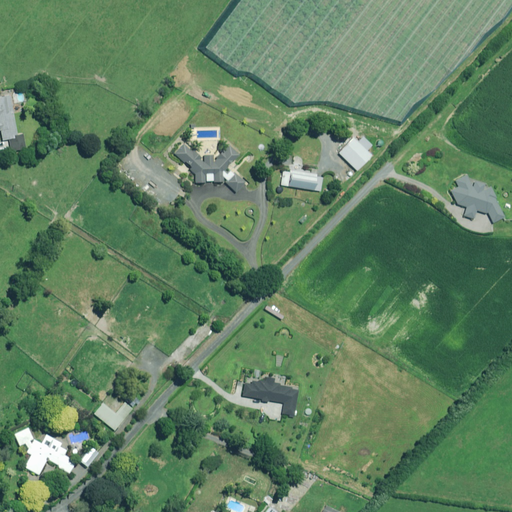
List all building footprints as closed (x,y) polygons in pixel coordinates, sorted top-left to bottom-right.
[(24,93),(13,96),(14,105),(26,102),(24,93)] [(17,135),(10,96),(0,97),(0,131),(2,141),(9,140),(11,152),(25,149),(22,134),(17,135)] [(363,137),(357,142),(353,138),(339,154),(357,171),(372,156),(367,151),(372,146),(363,137)] [(212,161),(212,155),(204,155),(204,161),(201,161),(201,158),(183,144),(175,155),(191,168),(194,173),(195,183),(214,181),(214,184),(224,183),(236,193),(245,182),(235,174),(232,174),(226,169),(239,154),(229,146),(224,151),(222,149),(217,155),(215,155),(215,160),(212,161)] [(290,171),(289,173),(283,172),(281,185),(320,192),(322,178),(316,177),(317,175),(290,171)] [(469,178),(467,174),(455,180),(458,187),(451,191),(457,205),(466,208),(464,216),(473,219),(478,211),(485,214),(488,213),(493,224),(504,218),(491,188),(489,189),(487,184),(469,178)] [(274,379),(265,377),(264,383),(252,382),(252,385),(244,384),(242,396),(262,399),(261,401),(269,403),(269,401),(283,403),(282,414),(294,416),(298,391),(291,390),(291,388),(273,385),(274,379)] [(132,410),(124,403),(115,414),(103,404),(94,414),(115,431),(132,410)] [(34,439),(28,428),(14,434),(20,446),(26,444),(28,449),(27,453),(32,455),(25,467),(39,475),(48,460),(59,466),(59,467),(70,474),(76,462),(64,455),(67,451),(60,447),(62,444),(46,435),(41,443),(34,439)] [(98,453),(91,448),(80,462),(87,467),(98,453)] [(273,500),(268,496),(264,501),(268,505),(273,500)]
